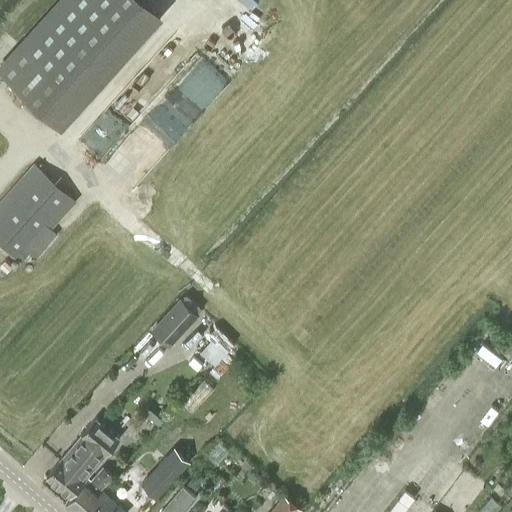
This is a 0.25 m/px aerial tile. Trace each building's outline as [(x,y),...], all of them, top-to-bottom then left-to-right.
[(63,0),(0,69),(61,124),(161,15),(144,0),(63,0)] [(251,54),(269,36),(231,0),(202,0),(198,4),(251,54)] [(149,64),(172,83),(199,49),(176,30),(149,64)] [(198,67),(144,121),(165,142),(219,88),(198,67)] [(58,233),(52,228),(76,201),(34,162),(0,199),(0,240),(22,260),(30,252),(36,257),(58,233)] [(187,294),(181,300),(180,299),(153,328),(169,343),(202,308),(187,294)] [(217,325),(211,332),(227,347),(232,341),(217,325)] [(97,416),(61,460),(60,460),(47,476),(71,496),(84,480),(120,435),(97,416)] [(175,445),(140,483),(156,497),(190,458),(175,445)] [(102,464),(90,479),(101,488),(113,473),(102,464)] [(125,502),(138,487),(130,480),(132,477),(129,474),(113,492),(125,502)] [(192,477),(187,482),(194,488),(199,483),(192,477)] [(183,485),(160,511),(182,511),(196,496),(183,485)] [(105,511),(109,511),(115,504),(102,493),(97,498),(83,487),(66,507),(72,511),(91,511),(97,505),(105,511)] [(138,487),(125,502),(137,511),(152,494),(149,491),(146,494),(138,487)] [(282,495),(267,511),(295,511),(298,508),(282,495)]
